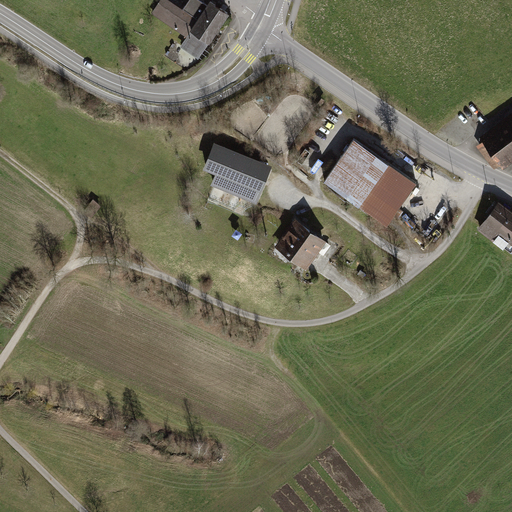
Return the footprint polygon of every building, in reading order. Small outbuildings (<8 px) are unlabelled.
[(181,12),(163,0),(161,0),(153,13),(188,36),(182,45),(199,56),(228,13),(210,1),(208,5),(199,0),(191,0),(187,7),(185,5),(181,12)] [(511,117),(482,140),(500,163),(511,154),(511,117)] [(416,182),(354,138),(324,180),(386,224),(416,182)] [(268,168),(214,146),(206,165),(219,171),(215,180),(256,197),(268,168)] [(94,201),(86,211),(94,218),(102,208),(94,201)] [(511,249),(511,214),(498,204),(480,227),(511,251),(511,249)] [(323,240),(296,221),(278,245),(306,265),(323,240)]
